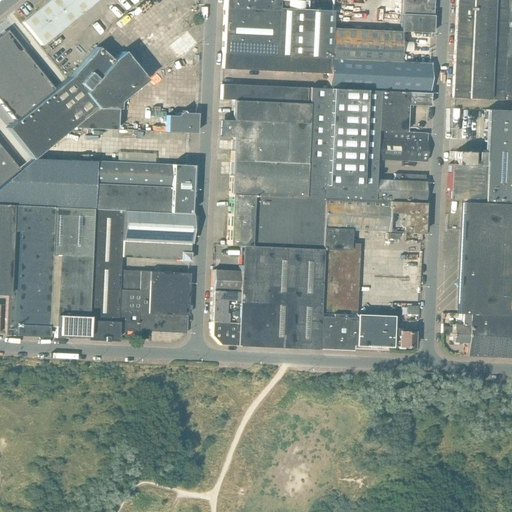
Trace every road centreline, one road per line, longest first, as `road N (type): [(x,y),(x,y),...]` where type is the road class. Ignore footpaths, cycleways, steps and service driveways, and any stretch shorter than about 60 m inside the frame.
road 1 (unclassified): [(428,367),(443,0)]
road 2 (unclassified): [(194,357),(210,0)]
road 3 (unclassified): [(194,357),(428,367)]
road 4 (unclassified): [(0,348),(194,357)]
